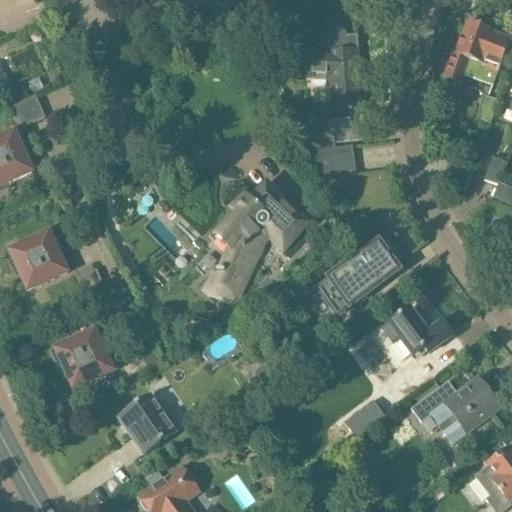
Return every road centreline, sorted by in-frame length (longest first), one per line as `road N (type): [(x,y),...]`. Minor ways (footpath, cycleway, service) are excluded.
road 1 (unknown): [(152,352),(91,230),(74,168),(86,19),(156,171)]
road 2 (residential): [(511,330),(455,255),(416,173),(410,128),(423,0)]
